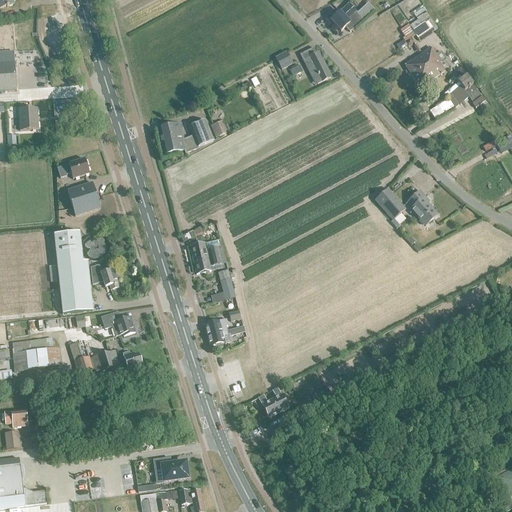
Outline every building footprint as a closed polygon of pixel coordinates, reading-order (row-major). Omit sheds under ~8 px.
[(12,0),(0,0),(0,8),(6,7),(7,8),(9,7),(8,6),(14,5),(12,0)] [(356,14),(357,14),(348,5),(340,13),(339,13),(330,21),(340,32),(345,28),(349,33),(352,31),(362,22),(356,14)] [(434,29),(426,15),(410,23),(417,37),(434,29)] [(313,48),(299,55),(310,77),(312,79),(314,78),(317,85),(331,78),(318,53),(316,54),(313,48)] [(436,51),(434,50),(433,51),(431,48),(405,66),(407,70),(420,88),(440,75),(441,75),(441,74),(445,72),(440,64),(445,61),(446,58),(442,53),(440,53),(436,55),(434,53),(436,51)] [(0,92),(16,91),(15,63),(14,52),(0,53),(0,92)] [(275,58),(282,70),(293,64),(287,52),(275,58)] [(302,72),(299,67),(290,71),(292,77),(302,72)] [(468,90),(469,89),(469,88),(472,86),(466,78),(463,80),(459,83),(458,84),(464,92),(468,89),(468,90)] [(464,92),(458,84),(457,84),(455,86),(444,94),(455,108),(459,105),(466,100),(468,98),(473,104),(481,97),(472,86),(469,88),(469,89),(468,90),(468,89),(464,92)] [(483,97),(473,104),(476,108),(486,101),(483,97)] [(20,132),(28,131),(38,131),(37,110),(19,111),(20,132)] [(213,142),(212,139),(206,123),(206,122),(205,122),(189,128),(193,137),(184,141),(180,125),(158,130),(164,156),(185,151),(186,154),(198,149),(198,148),(207,144),(213,142)] [(222,126),(214,129),(218,137),(225,134),(222,126)] [(486,152),(496,145),(494,142),(484,149),(486,152)] [(84,160),(68,165),(68,166),(57,169),(60,179),(67,177),(66,176),(71,174),(73,180),(89,175),(84,160)] [(75,218),(100,210),(95,193),(92,184),(67,192),(75,218)] [(393,221),(394,220),(405,210),(387,191),(375,201),(393,221)] [(419,192),(415,196),(407,203),(412,208),(410,210),(416,217),(425,227),(437,216),(425,202),(427,200),(425,198),(419,192)] [(0,322),(6,321),(33,319),(63,315),(54,236),(54,233),(53,230),(0,235),(0,322)] [(92,311),(89,279),(87,262),(82,263),(79,233),(56,236),(54,236),(63,315),(92,312),(92,311)] [(111,247),(111,244),(110,242),(109,239),(107,236),(104,235),(102,233),(99,233),(96,233),(93,233),(90,234),(88,236),(86,237),(85,240),(83,242),(83,245),(83,248),(83,251),(84,253),(86,256),(87,258),(89,259),(92,260),(95,261),(97,261),(100,261),(103,260),(105,259),(107,257),(109,255),(110,253),(111,250),(111,247)] [(222,256),(224,256),(222,249),(217,250),(217,249),(206,252),(204,245),(190,248),(193,262),(210,258),(210,255),(218,254),(219,257),(222,256)] [(210,258),(193,262),(195,269),(196,275),(211,272),(210,267),(221,265),(221,264),(225,263),(224,256),(222,256),(219,257),(218,254),(210,255),(210,258)] [(101,275),(99,266),(91,269),(93,286),(103,283),(105,288),(109,287),(111,291),(118,289),(117,286),(117,284),(113,271),(101,275)] [(223,294),(213,296),(210,297),(212,304),(215,303),(226,301),(235,299),(233,293),(234,293),(233,291),(223,294)] [(231,323),(240,321),(238,312),(229,314),(231,323)] [(132,324),(130,324),(128,319),(120,321),(117,314),(101,319),(105,330),(111,328),(113,330),(116,337),(123,335),(123,338),(135,334),(132,324)] [(77,328),(85,327),(83,316),(75,318),(77,328)] [(207,337),(227,331),(225,327),(228,326),(226,321),(204,327),(207,337)] [(227,331),(207,337),(210,348),(213,347),(217,346),(220,345),(227,343),(227,344),(230,343),(229,337),(234,336),(234,335),(244,332),(243,328),(227,332),(227,331)] [(81,360),(80,356),(76,344),(69,346),(78,376),(93,371),(94,373),(102,371),(103,372),(109,370),(111,369),(119,367),(117,359),(114,352),(105,355),(89,359),(89,358),(81,360)] [(9,346),(0,346),(0,359),(10,360),(9,346)] [(53,349),(13,355),(15,373),(60,367),(57,349),(53,349)] [(142,363),(141,360),(140,359),(138,355),(133,357),(133,356),(132,354),(130,355),(129,353),(123,355),(123,357),(117,359),(119,367),(126,365),(127,371),(142,366),(141,364),(142,363)] [(0,371),(1,380),(12,379),(12,371),(0,371)] [(292,385),(285,388),(289,395),(296,392),(292,385)] [(278,415),(288,409),(281,396),(281,395),(277,389),(272,392),(275,398),(271,401),(278,415)] [(278,415),(271,401),(267,402),(264,396),(258,399),(261,405),(259,407),(260,409),(261,410),(263,409),(269,419),(278,415)] [(28,427),(26,411),(4,414),(5,426),(12,425),(12,429),(28,427)] [(18,450),(17,433),(4,434),(6,446),(4,446),(5,448),(6,448),(6,451),(18,450)] [(0,461),(0,510),(34,506),(33,494),(22,489),(19,460),(0,461)] [(169,466),(169,461),(155,463),(156,471),(162,470),(164,483),(187,479),(185,463),(169,466)] [(511,468),(508,470),(497,476),(494,470),(484,475),(489,485),(495,481),(506,501),(499,504),(503,511),(508,511),(511,510),(511,468)] [(137,488),(138,493),(157,490),(156,485),(137,488)] [(200,491),(194,492),(191,493),(190,490),(187,491),(183,491),(179,492),(181,506),(181,508),(184,508),(184,506),(193,505),(202,503),(202,502),(200,491)] [(141,511),(167,511),(166,501),(178,500),(177,491),(140,495),(141,511)] [(203,511),(202,503),(193,505),(193,508),(194,511),(203,511)]
